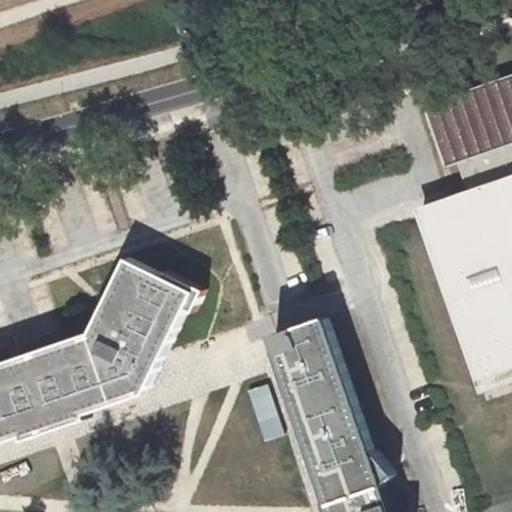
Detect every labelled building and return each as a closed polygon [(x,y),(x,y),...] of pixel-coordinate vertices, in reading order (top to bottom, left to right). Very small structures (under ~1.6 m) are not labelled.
[(174,21),(178,33),(197,28),(194,16),(174,21)] [(511,76),(427,106),(447,166),(459,162),(470,192),(475,190),(476,194),(478,198),(422,217),(480,385),(485,383),(508,385),(511,383),(509,375),(511,373),(511,76)] [(170,271),(168,275),(132,258),(96,332),(66,342),(2,364),(0,365),(0,442),(27,433),(28,439),(46,433),(45,428),(57,424),(72,419),(74,424),(91,417),(90,412),(149,392),(163,364),(169,351),(190,307),(198,310),(208,289),(170,271)] [(377,449),(330,315),(284,331),(291,351),(282,354),(333,501),(336,511),(398,511),(396,505),(388,483),(382,466),(383,465),(388,463),(383,447),(377,449)] [(282,354),(291,351),(284,331),(275,335),(279,345),(282,354)] [(269,383),(248,390),(266,442),(286,435),(269,383)] [(383,465),(382,466),(388,483),(401,473),(388,463),(383,465)] [(336,511),(333,501),(322,505),(324,511),(336,511)]
